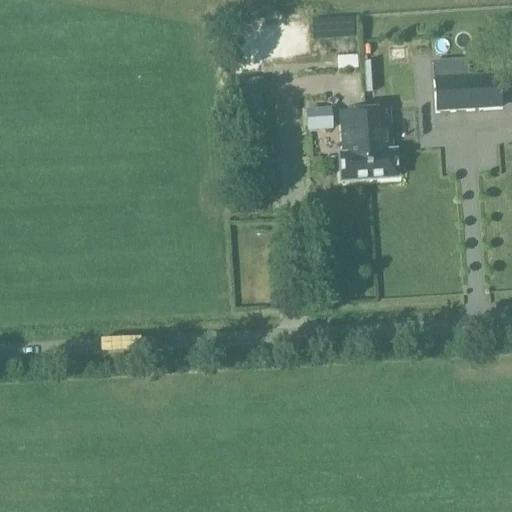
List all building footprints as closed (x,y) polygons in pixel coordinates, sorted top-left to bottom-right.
[(309,17),(310,37),(323,36),(323,54),(355,52),(354,15),(309,17)] [(374,39),(376,86),(398,85),(396,38),(374,39)] [(498,77),(435,81),(437,113),(500,109),(498,77)] [(332,131),(331,111),(306,113),(308,133),(332,131)] [(364,114),(369,182),(397,180),(395,153),(391,154),(388,112),(364,114)] [(341,183),(369,182),(364,114),(340,115),(343,157),(339,157),(341,183)]
